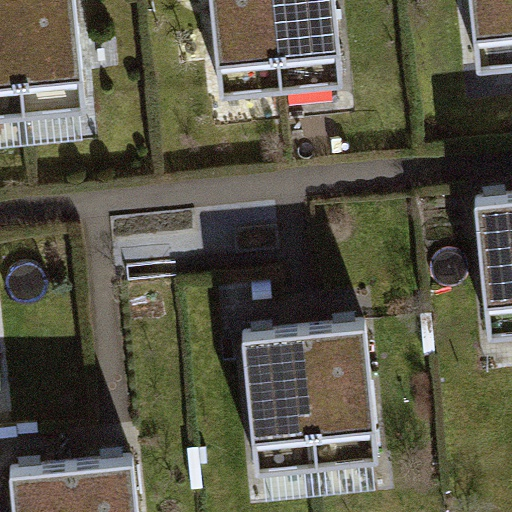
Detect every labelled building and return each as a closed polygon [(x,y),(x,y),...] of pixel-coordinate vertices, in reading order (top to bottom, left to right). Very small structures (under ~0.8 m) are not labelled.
[(2,0),(0,0),(0,112),(13,111),(2,0)] [(68,0),(2,0),(13,111),(78,105),(68,0)] [(265,0),(196,0),(205,91),(273,85),(265,0)] [(330,0),(265,0),(273,85),(338,79),(330,0)] [(511,0),(452,0),(458,67),(511,62),(511,0)] [(511,193),(461,198),(474,333),(511,328),(511,193)] [(357,321),(292,327),(305,461),(370,455),(357,321)] [(292,327),(224,333),(236,467),(305,461),(292,327)] [(130,511),(125,450),(60,456),(65,511),(130,511)] [(65,511),(60,456),(0,461),(0,511),(65,511)]
